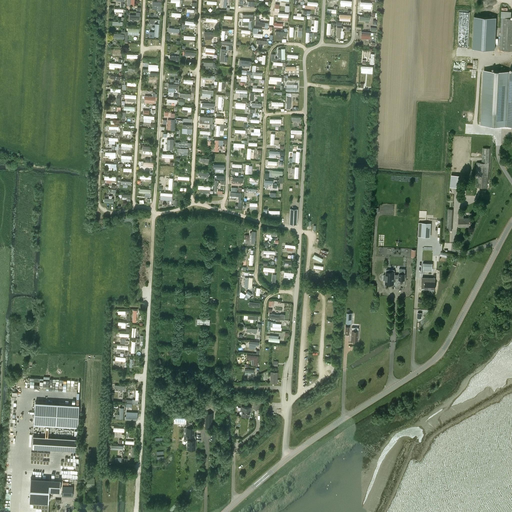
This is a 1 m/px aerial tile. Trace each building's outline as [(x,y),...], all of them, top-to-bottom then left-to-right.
[(511,11),(501,11),(499,49),(511,50),(511,18),(511,11)] [(495,49),(496,17),(474,16),(472,48),(477,48),(491,49),(495,49)] [(511,71),(483,70),(480,124),(511,125),(511,71)] [(487,188),(490,148),(483,148),(482,162),(477,162),(475,187),(487,188)] [(290,209),(289,224),(297,225),(297,209),(290,209)] [(459,227),(470,226),(470,218),(463,218),(463,215),(459,215),(459,227)] [(430,237),(430,225),(422,225),(421,236),(430,237)] [(394,270),(386,269),(386,271),(386,275),(383,274),(383,280),(385,280),(385,283),(394,284),(394,278),(399,278),(399,279),(405,280),(405,269),(399,268),(399,275),(394,274),(394,270)] [(435,289),(435,282),(435,278),(431,278),(431,279),(425,279),(425,289),(435,289)] [(277,384),(278,372),(270,371),(270,383),(277,384)] [(254,400),(253,408),(261,409),(262,401),(254,400)] [(35,401),(33,424),(77,427),(79,404),(35,401)] [(242,416),(249,416),(249,407),(241,407),(241,411),(242,411),(242,416)] [(213,418),(213,413),(214,413),(204,413),(204,418),(205,418),(205,428),(211,428),(212,418),(213,418)] [(187,440),(187,448),(188,449),(189,449),(190,449),(190,448),(195,448),(195,435),(194,435),(194,428),(192,428),(192,421),(189,421),(189,418),(186,418),(186,424),(186,428),(185,440),(187,440)] [(77,451),(78,439),(33,436),(33,448),(77,451)] [(62,479),(32,478),(31,502),(51,502),(51,492),(61,492),(62,479)] [(72,496),(73,487),(62,486),(62,496),(72,496)]
